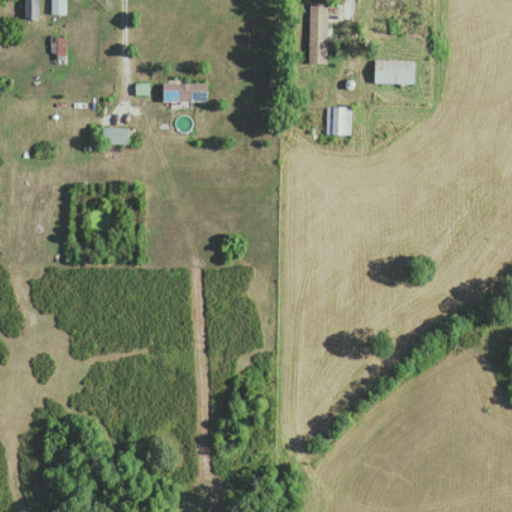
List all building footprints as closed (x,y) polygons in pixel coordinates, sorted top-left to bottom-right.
[(23,0),(24,18),(39,18),(39,0),(23,0)] [(64,0),(50,0),(50,13),(64,13),(64,0)] [(420,0),(375,0),(376,12),(420,12),(420,0)] [(327,2),(309,2),(309,62),(327,62),(327,2)] [(65,35),(49,35),(49,64),(65,64),(65,35)] [(414,82),(414,59),(374,59),(374,82),(414,82)] [(162,82),(162,100),(206,100),(206,82),(162,82)] [(326,133),(351,133),(351,106),(326,106),(326,133)] [(102,143),(129,143),(129,126),(102,126),(102,143)]
